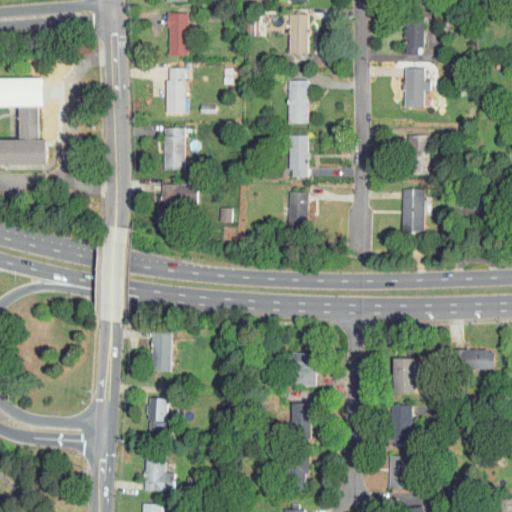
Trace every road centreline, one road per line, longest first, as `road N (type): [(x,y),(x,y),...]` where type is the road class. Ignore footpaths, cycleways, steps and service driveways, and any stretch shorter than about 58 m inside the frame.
road 1 (primary): [(511,276),(202,273),(0,235)]
road 2 (primary): [(101,431),(29,419),(0,402),(5,298),(35,286),(144,301),(177,294)]
road 3 (primary): [(177,294),(353,305),(511,301)]
road 4 (residential): [(357,0),(359,252)]
road 5 (tertiary): [(115,225),(112,8)]
road 6 (residential): [(353,305),(353,511)]
road 7 (primary): [(0,259),(177,294)]
